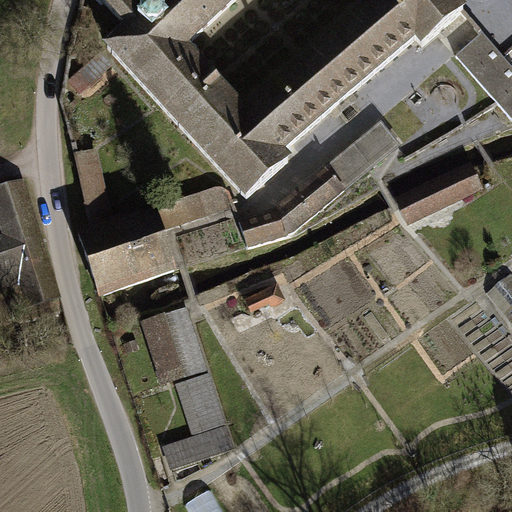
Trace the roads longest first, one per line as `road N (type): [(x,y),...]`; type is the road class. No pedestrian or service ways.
road 1 (tertiary): [(140,511),(56,227),(47,80),(63,0)]
road 2 (track): [(140,506),(164,500),(239,453),(511,264)]
